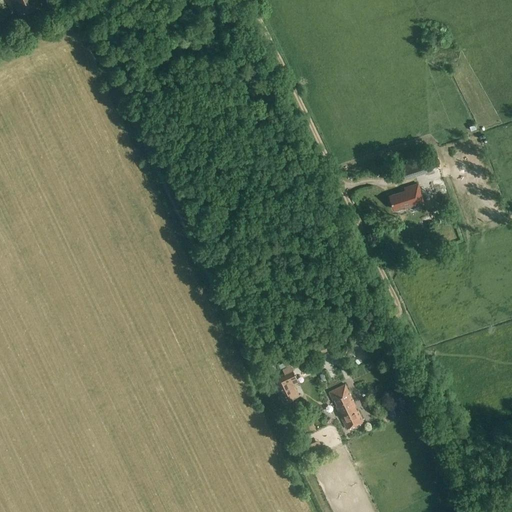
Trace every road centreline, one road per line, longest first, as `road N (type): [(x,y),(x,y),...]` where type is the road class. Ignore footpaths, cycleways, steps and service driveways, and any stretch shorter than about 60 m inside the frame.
road 1 (track): [(80,0),(256,366)]
road 2 (track): [(498,511),(426,362)]
